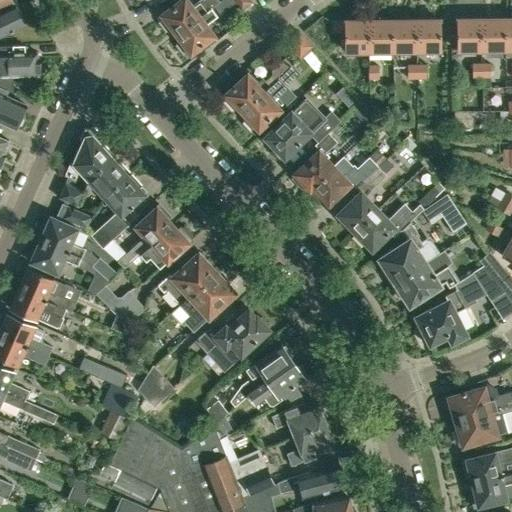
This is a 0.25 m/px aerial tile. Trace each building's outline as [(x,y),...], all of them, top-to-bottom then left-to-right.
[(187,0),(180,0),(158,17),(173,36),(210,8),(221,0),(202,0),(193,7),(187,0)] [(250,0),(234,0),(241,9),(252,2),(250,0)] [(24,25),(14,5),(0,11),(0,36),(6,34),(24,25)] [(210,8),(173,36),(188,55),(214,35),(206,24),(216,16),(210,8)] [(457,49),(481,49),(481,19),(456,19),(457,40),(457,49)] [(481,49),(505,48),(505,19),(481,19),(481,49)] [(369,51),(393,50),(393,20),(369,21),(369,51)] [(393,50),(417,50),(417,20),(393,20),(393,50)] [(441,50),(441,40),(441,20),(417,20),(417,50),(441,50)] [(345,51),(369,51),(369,21),(332,21),(332,31),(345,31),(345,51)] [(299,31),(287,42),(300,57),(312,46),(299,31)] [(38,59),(37,51),(25,51),(25,46),(0,46),(0,75),(19,75),(39,75),(38,59)] [(239,114),(291,65),(285,59),(273,70),(273,74),(265,81),(262,78),(258,82),(249,72),(223,96),(239,114)] [(473,77),(482,77),(482,64),(473,64),(473,77)] [(482,64),(482,77),(491,77),(490,64),(482,64)] [(280,89),(285,84),(298,72),(291,65),(239,114),(256,132),(270,118),(280,109),(267,96),(275,89),(280,89)] [(369,65),(369,79),(378,79),(378,65),(369,65)] [(409,79),(417,79),(417,66),(408,66),(409,79)] [(417,66),(417,79),(426,79),(426,66),(417,66)] [(6,95),(8,91),(0,87),(0,121),(15,128),(17,125),(21,124),(23,119),(21,115),(26,104),(6,95)] [(282,154),(284,157),(310,132),(319,141),(322,137),(327,133),(342,119),(333,110),(324,118),(305,98),(265,137),(274,146),(272,148),(280,157),(282,154)] [(360,119),(371,108),(367,104),(363,100),(352,110),(360,119)] [(408,108),(397,108),(397,118),(408,118),(408,108)] [(89,177),(114,155),(100,140),(102,135),(94,127),(85,128),(80,139),(83,142),(74,163),(71,162),(65,175),(75,179),(79,170),(88,180),(89,177)] [(309,188),(333,166),(325,158),(327,155),(324,152),(336,141),(327,133),(322,137),(319,141),(316,144),(320,149),(309,159),(295,173),(296,174),(292,178),(304,191),(308,187),(309,188)] [(409,149),(415,144),(407,135),(401,140),(409,149)] [(9,140),(0,136),(0,161),(3,153),(7,153),(9,146),(8,143),(9,140)] [(504,158),(511,158),(511,149),(503,149),(504,158)] [(104,197),(130,172),(114,155),(89,177),(88,180),(104,197)] [(356,187),(377,166),(368,156),(357,167),(353,163),(350,165),(343,157),(333,166),(309,188),(320,200),(323,198),(329,203),(351,182),(356,187)] [(386,158),(377,166),(384,173),(393,165),(386,158)] [(377,209),(365,196),(386,175),(384,173),(377,166),(356,187),(360,192),(353,200),(338,214),(344,220),(342,222),(352,233),(377,209)] [(131,206),(132,204),(147,191),(130,172),(104,197),(116,211),(90,234),(103,248),(128,225),(125,221),(121,217),(132,207),(131,206)] [(419,200),(425,206),(444,187),(438,181),(419,200)] [(77,205),(85,187),(81,185),(80,188),(66,182),(59,196),(77,205)] [(500,200),(511,206),(511,196),(505,193),(500,200)] [(508,215),(511,207),(511,206),(500,200),(496,208),(508,215)] [(421,202),(413,210),(405,202),(387,219),(377,209),(352,233),(364,244),(366,242),(372,248),(394,227),(399,231),(402,229),(407,224),(410,221),(425,206),(421,202)] [(432,222),(443,215),(435,202),(423,209),(432,222)] [(140,255),(175,221),(159,204),(145,217),(135,226),(145,236),(119,260),(126,268),(140,255)] [(86,227),(91,215),(68,205),(63,217),(86,227)] [(77,228),(69,224),(51,216),(50,217),(47,216),(41,230),(44,231),(41,239),(82,257),(92,265),(97,258),(86,247),(72,241),(77,228)] [(160,268),(177,253),(192,239),(175,221),(140,255),(147,262),(151,259),(160,268)] [(391,284),(424,262),(415,250),(423,245),(417,236),(418,235),(410,221),(407,224),(402,229),(408,240),(397,248),(380,259),(386,268),(384,273),(391,284)] [(484,230),(496,236),(500,229),(488,222),(484,230)] [(511,260),(511,236),(502,255),(511,260)] [(87,271),(92,265),(82,257),(41,239),(38,246),(34,245),(28,258),(32,260),(31,261),(58,273),(63,259),(78,266),(87,271)] [(509,274),(490,251),(479,260),(484,265),(499,283),(509,274)] [(208,258),(205,260),(198,253),(184,266),(177,272),(174,269),(157,285),(164,292),(166,290),(180,304),(189,295),(218,269),(208,258)] [(92,265),(99,272),(107,263),(100,256),(92,265)] [(403,294),(410,304),(445,281),(449,287),(458,280),(447,265),(432,275),(424,262),(391,284),(398,295),(403,294)] [(473,272),(491,300),(505,291),(499,283),(484,265),(473,272)] [(53,280),(43,275),(24,267),(19,279),(23,280),(19,288),(70,310),(91,319),(95,310),(49,290),(53,280)] [(235,292),(226,283),(229,281),(218,269),(189,295),(200,306),(185,320),(194,330),(220,306),(235,292)] [(465,334),(457,316),(455,312),(465,307),(463,301),(474,296),(467,283),(444,294),(447,301),(417,316),(423,328),(419,331),(425,342),(429,341),(430,343),(448,334),(452,341),(465,334)] [(118,316),(136,300),(128,291),(120,297),(115,297),(104,286),(95,294),(118,316)] [(62,318),(66,308),(19,288),(16,295),(13,294),(7,305),(26,313),(57,328),(62,318)] [(136,300),(118,316),(127,324),(144,308),(136,300)] [(229,364),(241,354),(254,342),(269,329),(257,316),(256,317),(248,309),(234,322),(227,328),(225,325),(216,334),(209,327),(197,339),(207,351),(212,346),(229,364)] [(44,330),(23,321),(4,313),(0,322),(0,324),(2,326),(0,331),(0,333),(49,355),(53,346),(41,341),(45,332),(44,330)] [(45,364),(49,355),(0,333),(0,356),(17,364),(22,354),(45,364)] [(130,337),(126,345),(136,349),(139,341),(130,337)] [(248,392),(293,362),(281,344),(265,356),(246,368),(252,377),(242,384),(229,398),(233,403),(248,392)] [(80,369),(120,387),(125,375),(102,365),(100,370),(83,362),(80,369)] [(281,395),(305,379),(293,362),(248,392),(254,401),(263,395),(270,404),(274,404),(283,398),(281,395)] [(0,388),(25,400),(29,391),(9,381),(13,371),(0,365),(0,388)] [(146,398),(166,378),(153,365),(138,389),(146,398)] [(166,378),(146,398),(154,407),(174,388),(166,378)] [(138,395),(114,384),(108,397),(115,400),(111,409),(128,417),(138,395)] [(506,394),(497,397),(494,388),(489,385),(465,392),(464,390),(462,391),(462,393),(445,398),(450,414),(454,413),(456,422),(501,409),(511,406),(511,405),(511,396),(511,397),(506,394)] [(58,414),(25,400),(0,388),(0,401),(1,400),(54,423),(58,414)] [(218,402),(207,409),(213,423),(224,416),(227,414),(218,402)] [(321,412),(318,402),(306,406),(304,402),(286,409),(272,415),(277,428),(289,423),(294,434),(326,423),(325,421),(326,419),(324,413),(321,412)] [(120,442),(131,419),(109,409),(99,433),(120,442)] [(454,430),(459,446),(508,432),(501,409),(456,422),(458,429),(454,430)] [(248,511),(241,495),(230,466),(217,435),(213,423),(181,449),(131,417),(131,419),(120,442),(110,464),(119,468),(158,486),(162,487),(171,511),(219,511),(231,507),(232,511),(248,511)] [(323,448),(334,443),(330,434),(331,431),(329,426),(326,424),(326,423),(294,434),(299,448),(288,453),(293,465),(324,453),(323,448)] [(38,448),(9,436),(0,431),(0,441),(34,456),(38,448)] [(0,453),(30,466),(34,456),(0,441),(0,453)] [(511,447),(463,460),(467,476),(471,475),(473,483),(511,473),(511,447)] [(241,495),(256,489),(272,482),(260,454),(230,466),(241,495)] [(302,497),(326,491),(346,486),(340,464),(321,470),(289,478),(279,482),(281,491),(287,490),(299,487),(302,497)] [(152,500),(158,486),(119,468),(114,480),(113,482),(152,500)] [(506,498),(503,485),(511,482),(511,473),(473,483),(474,489),(470,490),(474,506),(506,498)] [(0,494),(8,498),(14,485),(0,478),(0,494)] [(241,495),(248,511),(264,511),(256,489),(241,495)] [(351,511),(352,511),(351,511),(348,496),(300,505),(290,508),(291,511),(351,511)] [(144,511),(149,506),(136,500),(130,511),(144,511)]
